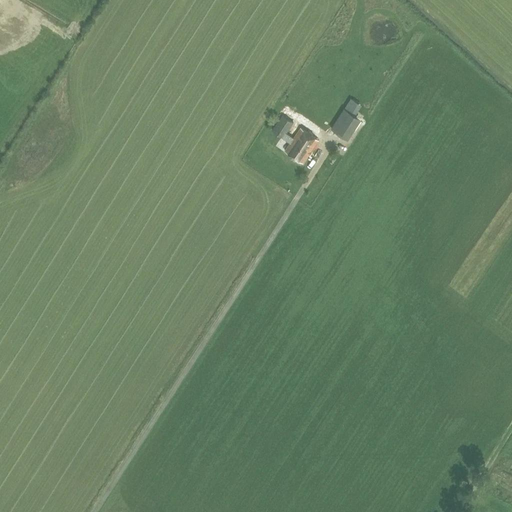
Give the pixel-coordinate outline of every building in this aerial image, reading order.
[(407,20),(393,40),(400,45),(413,25),(407,20)] [(375,80),(379,72),(371,68),(367,75),(375,80)] [(348,104),(357,110),(376,82),(366,75),(348,104)] [(349,135),(362,113),(345,104),(333,126),(349,135)] [(285,150),(303,163),(319,140),(301,127),(294,138),(286,133),(294,122),(283,115),(273,130),(290,142),(285,150)]
